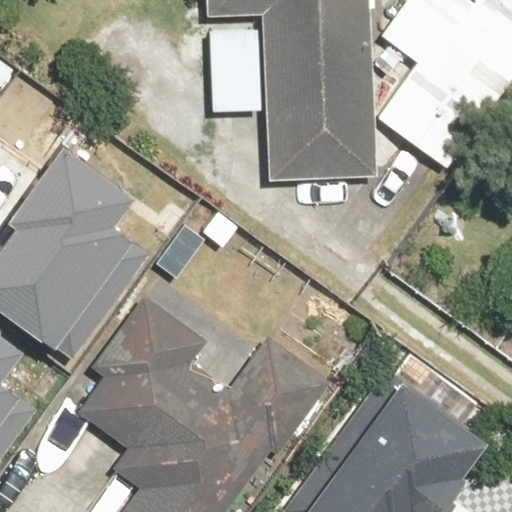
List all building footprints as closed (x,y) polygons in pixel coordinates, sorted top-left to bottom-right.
[(367,0),(200,0),(201,16),(256,14),(260,181),(372,178),(367,0)] [(511,80),(511,0),(403,0),(375,35),(411,64),(373,111),(443,167),(511,80)] [(127,188),(56,136),(0,213),(0,296),(69,346),(151,233),(114,206),(127,188)] [(207,341),(140,294),(90,366),(102,374),(74,414),(123,448),(107,471),(131,488),(114,511),(232,511),(326,379),(260,333),(224,385),(192,363),(207,341)] [(16,343),(0,332),(0,443),(40,389),(2,362),(16,343)] [(287,511),(436,511),(485,445),(381,369),(279,506),(287,511)]
